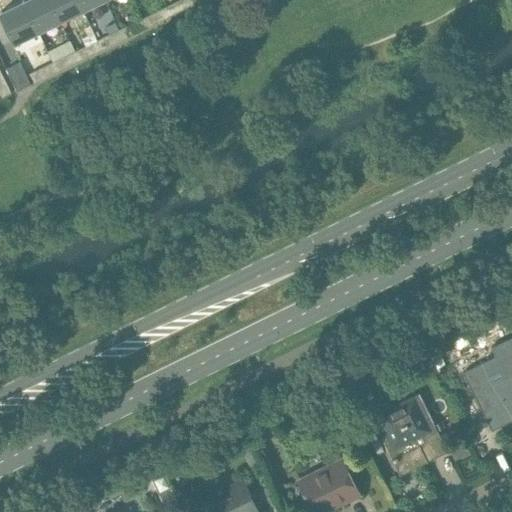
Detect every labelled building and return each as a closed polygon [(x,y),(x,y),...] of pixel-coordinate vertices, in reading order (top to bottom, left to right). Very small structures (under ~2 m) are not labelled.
[(0,11),(15,43),(38,32),(23,0),(0,11)] [(38,32),(60,21),(50,0),(23,0),(38,32)] [(62,20),(83,10),(77,0),(50,0),(60,21),(62,20)] [(77,0),(83,10),(103,0),(77,0)] [(178,0),(164,7),(169,16),(191,5),(188,0),(178,0)] [(142,18),(146,27),(169,16),(164,7),(142,18)] [(124,38),(146,27),(142,18),(120,29),(124,38)] [(115,21),(105,26),(109,33),(119,28),(115,21)] [(98,39),(97,40),(102,49),(124,38),(120,29),(98,39)] [(102,49),(97,40),(83,47),(75,51),(79,60),(92,54),(102,49)] [(53,62),(57,71),(79,60),(75,51),(53,62)] [(31,83),(20,62),(6,68),(17,90),(31,83)] [(35,82),(57,71),(53,62),(30,73),(35,82)] [(11,93),(0,71),(0,70),(0,92),(2,97),(11,93)] [(511,351),(511,349),(464,372),(466,378),(492,429),(503,424),(502,421),(504,421),(509,418),(510,421),(511,419),(511,351)] [(365,378),(348,386),(354,399),(371,390),(365,378)] [(448,451),(419,393),(376,414),(396,455),(392,457),(394,461),(398,459),(404,471),(400,473),(400,474),(427,461),(425,457),(432,453),(434,457),(448,451)] [(337,407),(330,410),(335,424),(343,422),(337,407)] [(360,494),(342,458),(299,479),(315,511),(322,511),(333,506),(333,503),(343,498),(345,501),(360,494)] [(181,504),(166,473),(153,479),(168,510),(181,504)] [(259,511),(244,479),(228,487),(232,496),(208,508),(210,511),(259,511)]
